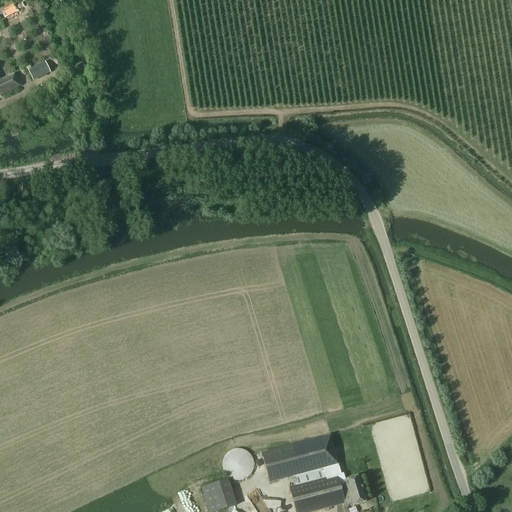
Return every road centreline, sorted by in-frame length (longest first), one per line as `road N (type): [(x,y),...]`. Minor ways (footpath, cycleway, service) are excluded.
road 1 (unclassified): [(469,511),(389,251),(347,167),(309,145),(274,138),(88,161)]
road 2 (track): [(88,161),(88,87),(70,0)]
road 3 (track): [(511,288),(406,249),(389,251)]
